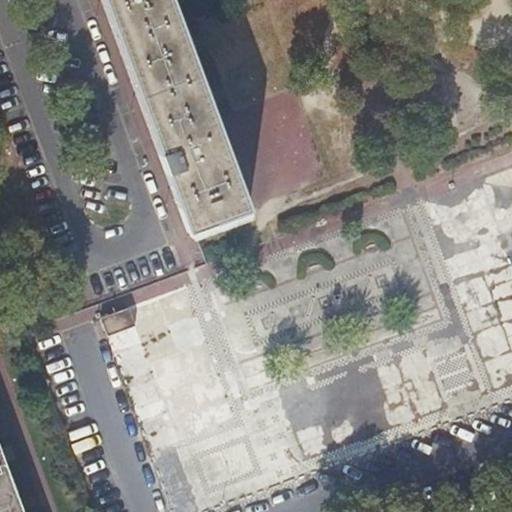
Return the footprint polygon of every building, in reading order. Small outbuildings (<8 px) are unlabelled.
[(100,0),(146,123),(187,233),(246,212),(168,0),(100,0)] [(280,126),(266,130),(277,174),(256,179),(261,197),(323,182),(300,89),(272,96),(280,126)] [(179,271),(184,284),(202,277),(187,233),(146,123),(127,130),(179,271)] [(511,163),(422,191),(485,401),(511,392),(511,163)] [(143,451),(231,421),(183,283),(95,313),(143,451)] [(425,349),(277,395),(300,468),(447,422),(425,349)] [(456,404),(460,416),(480,408),(476,396),(456,404)] [(0,511),(21,511),(2,460),(7,458),(2,445),(0,445),(0,511)] [(279,470),(234,486),(238,498),(283,482),(279,470)]
